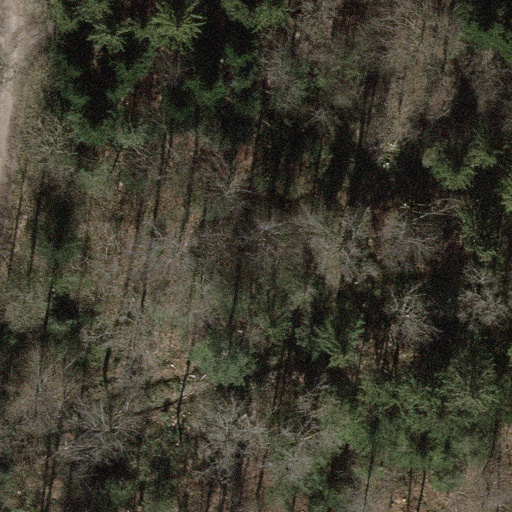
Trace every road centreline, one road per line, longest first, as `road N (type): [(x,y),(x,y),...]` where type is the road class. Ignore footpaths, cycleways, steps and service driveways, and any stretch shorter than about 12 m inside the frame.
road 1 (track): [(283,0),(0,40)]
road 2 (track): [(12,0),(16,39),(0,145)]
